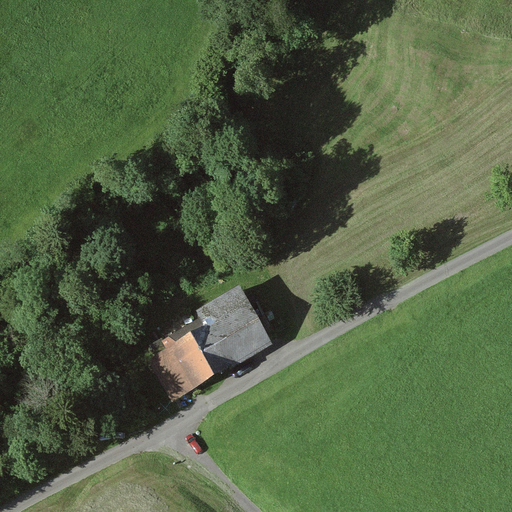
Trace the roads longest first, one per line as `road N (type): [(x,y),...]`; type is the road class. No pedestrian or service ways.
road 1 (unclassified): [(511,243),(2,511)]
road 2 (track): [(160,428),(248,511)]
